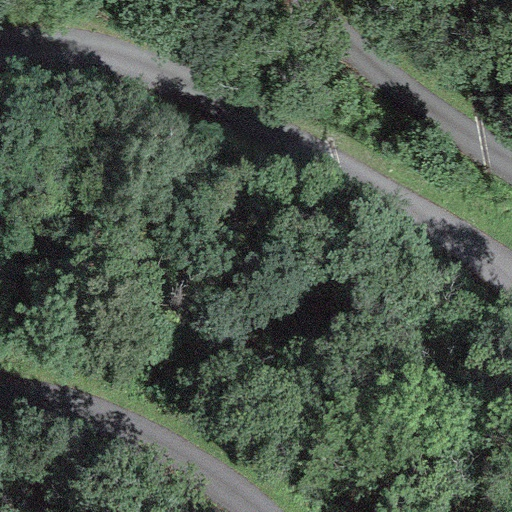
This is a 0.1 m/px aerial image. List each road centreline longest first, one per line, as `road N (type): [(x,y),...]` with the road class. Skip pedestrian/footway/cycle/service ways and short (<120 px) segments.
road 1 (residential): [(511,261),(128,56),(82,43),(0,45)]
road 2 (residential): [(0,389),(122,423),(186,456),(260,511)]
road 3 (residential): [(306,0),(391,79),(511,161)]
